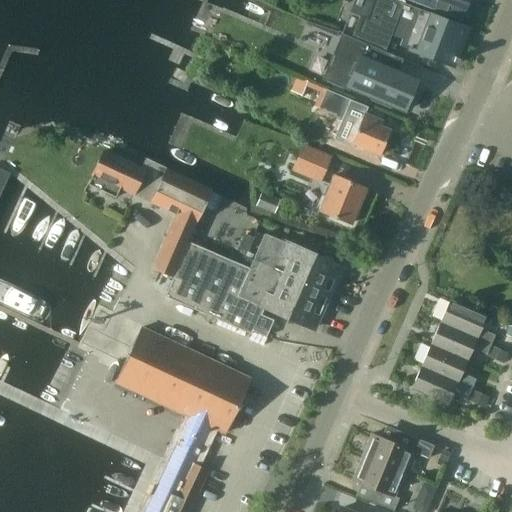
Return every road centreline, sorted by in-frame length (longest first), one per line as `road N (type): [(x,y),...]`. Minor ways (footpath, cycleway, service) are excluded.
road 1 (tertiary): [(336,394),(511,14)]
road 2 (residential): [(336,394),(504,455),(511,446)]
road 3 (tertiary): [(285,511),(336,394)]
